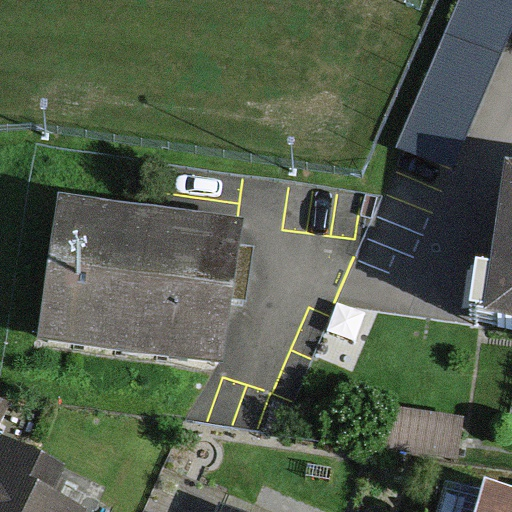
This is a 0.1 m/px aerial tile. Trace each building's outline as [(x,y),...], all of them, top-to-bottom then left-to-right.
[(463,174),(511,42),(511,0),(463,0),(406,153),(463,174)] [(511,176),(506,176),(484,328),(511,331),(511,176)] [(243,224),(58,201),(39,348),(224,371),(243,224)] [(398,413),(391,447),(456,460),(464,426),(398,413)] [(67,473),(2,442),(0,446),(0,511),(79,511),(54,500),(67,473)] [(511,511),(511,496),(484,489),(477,511),(511,511)]
